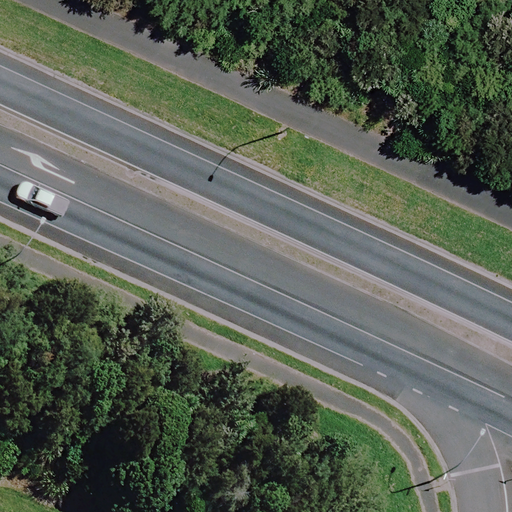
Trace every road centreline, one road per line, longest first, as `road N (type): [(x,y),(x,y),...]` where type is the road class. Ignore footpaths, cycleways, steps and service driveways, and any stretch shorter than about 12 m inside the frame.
road 1 (primary): [(0,54),(511,311)]
road 2 (primary): [(448,387),(0,179)]
road 3 (residential): [(486,511),(448,387)]
